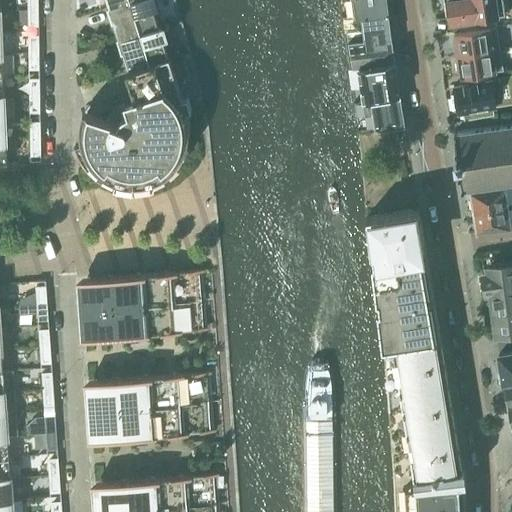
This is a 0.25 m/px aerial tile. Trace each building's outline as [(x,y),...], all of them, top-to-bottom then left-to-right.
[(131,0),(108,7),(118,38),(160,25),(152,0),(131,0)] [(355,16),(363,15),(389,12),(387,0),(355,0),(357,0),(358,14),(354,14),(355,16)] [(460,26),(461,30),(481,27),(479,14),(476,14),(474,0),(442,0),(444,5),(446,5),(447,10),(450,10),(452,20),(459,18),(460,26)] [(474,0),(476,14),(479,14),(481,27),(498,25),(496,12),(500,11),(500,12),(506,11),(506,7),(508,6),(507,0),(474,0)] [(38,8),(30,8),(30,23),(38,23),(38,8)] [(358,28),(349,30),(350,40),(353,65),(360,64),(365,99),(369,98),(401,93),(396,60),(396,59),(393,39),(389,12),(363,15),(365,29),(358,30),(358,28)] [(127,69),(128,70),(171,57),(170,55),(160,25),(118,38),(128,68),(127,69)] [(458,47),(459,53),(501,47),(498,25),(481,27),(461,30),(456,31),(456,36),(454,36),(456,47),(458,47)] [(31,36),(31,51),(39,51),(39,36),(31,36)] [(501,47),(459,53),(460,59),(458,60),(459,71),(462,71),(462,75),(504,69),(501,47)] [(39,51),(31,51),(31,66),(39,66),(39,51)] [(171,57),(128,70),(130,77),(136,96),(126,99),(123,100),(121,101),(119,103),(117,104),(115,106),(113,108),(111,110),(110,112),(109,114),(107,117),(88,110),(87,114),(86,119),(85,126),(85,129),(85,132),(86,135),(86,138),(87,141),(75,145),(77,149),(79,154),(81,158),(84,163),(87,167),(91,171),(95,175),(99,179),(104,182),(109,184),(114,186),(119,188),(124,189),(130,190),(135,190),(136,190),(141,190),(146,189),(151,188),(156,187),(154,179),(158,178),(162,175),(166,173),(170,170),(174,167),(177,164),(180,160),(183,156),(185,152),(187,147),(188,143),(190,138),(190,133),(191,129),(191,124),(190,119),(189,114),(188,110),(171,57)] [(453,95),(455,109),(459,108),(459,110),(479,106),(480,110),(493,108),(492,104),(504,101),(499,77),(478,80),(477,78),(460,81),(461,83),(455,84),(457,94),(453,95)] [(31,79),(32,94),(40,94),(39,79),(31,79)] [(40,94),(32,94),(32,109),(40,109),(40,94)] [(360,100),(361,108),(365,108),(366,115),(375,114),(377,128),(405,124),(400,95),(360,100)] [(32,122),(32,137),(40,137),(40,122),(32,122)] [(511,181),(511,123),(506,124),(506,123),(503,123),(503,124),(490,126),(490,125),(487,126),(488,127),(475,129),(474,128),(472,128),(472,129),(459,131),(459,130),(456,130),(456,133),(458,147),(457,147),(461,173),(461,172),(463,186),(463,188),(467,188),(467,187),(480,185),(480,186),(483,186),(483,185),(495,183),(495,184),(498,184),(498,183),(511,181),(511,182),(511,181)] [(40,137),(32,137),(33,152),(41,152),(40,137)] [(0,161),(8,161),(7,141),(0,141),(0,161)] [(472,188),(475,210),(509,205),(506,184),(472,188)] [(511,225),(509,205),(475,210),(478,231),(511,225)] [(393,345),(393,347),(442,339),(442,335),(441,335),(433,291),(434,291),(434,289),(433,289),(429,268),(430,268),(430,265),(422,219),(420,215),(419,207),(411,209),(407,209),(367,215),(383,347),(393,345)] [(488,272),(484,272),(486,291),(491,291),(490,290),(511,287),(511,267),(511,265),(487,268),(488,272)] [(204,326),(201,270),(202,270),(202,268),(83,276),(88,336),(106,335),(206,328),(206,326),(204,326)] [(38,287),(39,302),(47,301),(46,286),(38,287)] [(491,291),(493,312),(511,309),(511,287),(490,290),(491,291)] [(47,301),(39,302),(40,317),(48,316),(47,301)] [(511,309),(493,312),(496,331),(505,330),(505,333),(511,331),(511,309)] [(41,330),(42,345),(50,344),(49,329),(41,330)] [(467,511),(465,487),(465,479),(463,468),(442,339),(393,347),(413,471),(408,472),(408,473),(414,472),(414,473),(417,472),(418,481),(405,482),(407,511),(467,511)] [(50,344),(42,345),(43,360),(51,360),(50,344)] [(504,378),(504,381),(511,380),(511,350),(500,353),(502,367),(499,369),(500,377),(504,378)] [(0,389),(14,388),(13,369),(5,369),(0,369),(0,389)] [(209,370),(109,377),(91,378),(95,438),(213,430),(213,427),(212,428),(208,372),(209,372),(209,370)] [(44,373),(45,388),(53,387),(52,372),(44,373)] [(53,387),(45,388),(46,403),(54,403),(53,387)] [(0,412),(16,412),(14,388),(0,389),(0,412)] [(0,436),(9,436),(9,434),(17,433),(16,412),(0,412),(0,436)] [(47,416),(48,431),(56,431),(55,415),(47,416)] [(56,431),(48,431),(49,446),(57,446),(56,431)] [(0,456),(11,455),(9,436),(0,436),(0,456)] [(0,475),(12,475),(11,455),(0,456),(0,475)] [(50,459),(51,474),(59,474),(58,458),(50,459)] [(98,480),(99,511),(217,511),(215,474),(216,474),(216,472),(98,480)] [(59,474),(51,474),(52,489),(60,489),(59,474)] [(0,499),(14,499),(12,475),(0,475),(0,499)] [(0,511),(14,511),(14,499),(0,499),(0,511)] [(53,502),(53,511),(61,511),(61,502),(53,502)]
